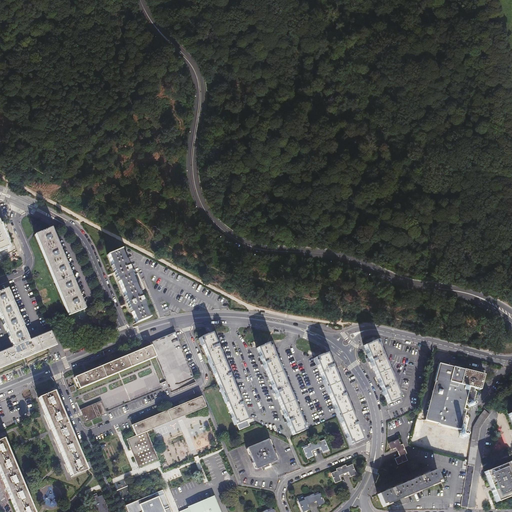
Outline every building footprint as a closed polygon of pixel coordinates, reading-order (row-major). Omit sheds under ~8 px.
[(0,250),(9,247),(3,233),(0,226),(0,250)] [(89,308),(56,228),(39,235),(72,315),(89,308)] [(120,250),(107,255),(114,272),(114,274),(128,305),(135,324),(149,318),(142,302),(138,292),(132,277),(120,250)] [(133,276),(132,277),(138,292),(140,291),(145,289),(138,274),(133,276)] [(7,288),(0,290),(0,319),(12,347),(29,340),(7,288)] [(0,368),(23,359),(25,358),(48,348),(56,345),(50,331),(29,340),(12,347),(0,351),(0,368)] [(175,331),(150,342),(151,345),(156,356),(166,380),(161,383),(162,386),(164,390),(169,387),(171,392),(196,382),(175,331)] [(237,424),(247,420),(243,409),(241,405),(228,374),(227,370),(218,351),(217,347),(211,333),(200,338),(202,341),(201,342),(219,384),(234,421),(235,421),(237,424)] [(374,342),(363,346),(369,358),(370,361),(381,387),(382,390),(388,404),(398,399),(397,396),(398,395),(377,344),(375,345),(374,342)] [(286,422),(292,436),(303,431),(301,426),(303,426),(270,346),(268,347),(267,343),(256,348),(261,360),(262,364),(273,389),(274,393),(285,418),(286,422)] [(156,356),(151,345),(137,350),(111,362),(89,371),(75,377),(80,388),(149,359),(156,356)] [(352,439),(354,443),(363,439),(359,428),(357,425),(347,400),(345,396),(334,371),(333,367),(327,353),(317,358),(318,360),(317,361),(350,440),(352,439)] [(53,392),(38,398),(71,476),(86,470),(85,467),(84,465),(76,446),(75,444),(69,429),(66,422),(62,413),(54,394),(53,392)] [(433,394),(426,420),(438,424),(459,429),(462,429),(467,411),(463,410),(465,402),(433,394)] [(136,436),(127,440),(138,468),(158,460),(146,432),(153,429),(185,415),(206,407),(201,396),(132,425),(136,436)] [(102,401),(81,410),(83,416),(86,422),(91,420),(92,420),(101,416),(107,414),(105,410),(102,401)] [(467,465),(474,466),(479,437),(480,433),(481,428),(484,422),(490,414),(484,409),(478,417),(475,422),(473,426),(473,428),(467,465)] [(239,430),(250,426),(248,421),(247,420),(237,424),(239,430)] [(398,438),(388,442),(391,448),(396,446),(400,456),(395,458),(397,464),(407,460),(405,454),(407,453),(402,443),(401,444),(398,438)] [(33,511),(3,440),(0,441),(0,474),(4,484),(10,499),(15,511),(33,511)] [(268,440),(247,448),(248,449),(246,450),(249,456),(250,456),(253,462),(252,462),(254,469),(256,468),(256,470),(264,466),(264,468),(268,467),(269,466),(269,464),(277,461),(276,460),(278,460),(275,453),(274,454),(271,447),(272,446),(270,440),(268,441),(268,440)] [(309,446),(303,448),(307,459),(313,456),(312,451),(320,448),(322,452),(329,450),(325,440),(318,442),(317,441),(308,444),(309,446)] [(497,502),(511,495),(511,474),(508,463),(485,473),(491,488),(493,491),(497,502)] [(337,472),(332,474),(336,483),(341,481),(342,481),(340,476),(349,472),(351,477),(356,475),(352,465),(347,468),(346,465),(336,469),(337,472)] [(468,507),(474,466),(467,465),(461,506),(468,507)] [(435,470),(422,475),(421,472),(419,473),(417,474),(419,477),(394,487),(393,484),(391,485),(388,486),(390,489),(377,494),(382,506),(440,482),(435,470)] [(80,484),(86,481),(83,475),(77,479),(80,484)] [(171,511),(163,490),(126,505),(128,511),(171,511)] [(304,500),(299,502),(303,511),(308,510),(306,505),(317,500),(319,505),(324,503),(320,493),(319,494),(314,496),(313,494),(303,498),(304,500)] [(96,495),(88,498),(94,511),(108,511),(102,496),(97,498),(96,495)] [(219,511),(213,497),(179,511),(219,511)]
